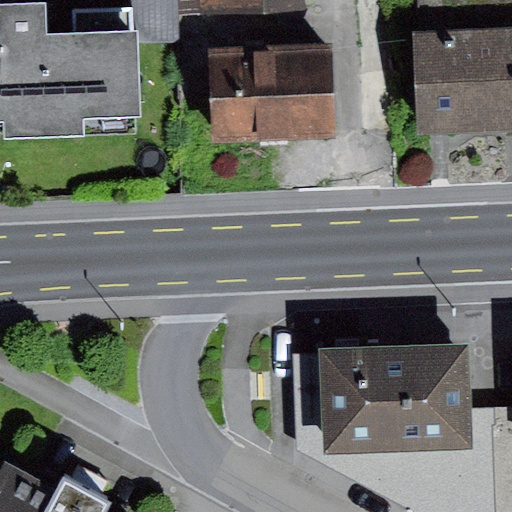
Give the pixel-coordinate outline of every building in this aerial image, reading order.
[(140,0),(143,47),(180,45),(178,0),(140,0)] [(213,0),(214,9),(303,8),(302,0),(213,0)] [(511,0),(418,0),(420,41),(511,37),(511,0)] [(0,126),(4,127),(4,143),(84,140),(83,122),(141,120),(138,36),(132,36),(131,11),(74,14),(75,39),(48,40),(47,9),(0,11),(0,126)] [(511,37),(420,41),(416,41),(419,137),(438,136),(511,133),(511,37)] [(332,50),(208,53),(211,149),(334,146),(332,50)] [(468,351),(321,354),(325,466),(412,511),(497,511),(493,412),(472,412),(468,351)] [(511,511),(511,411),(493,412),(497,511),(511,511)] [(57,493),(7,466),(0,479),(0,511),(112,511),(114,510),(62,483),(57,493)]
